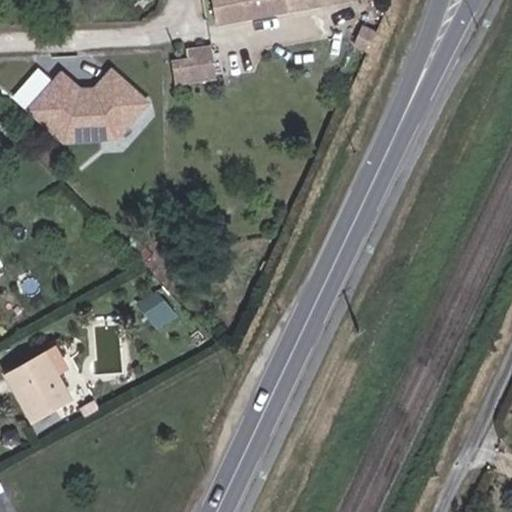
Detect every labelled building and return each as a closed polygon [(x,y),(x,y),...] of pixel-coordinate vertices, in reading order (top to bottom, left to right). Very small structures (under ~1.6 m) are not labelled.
[(212,0),(216,23),(340,0),(212,0)] [(214,77),(211,47),(191,50),(192,59),(169,62),(172,83),(214,77)] [(95,98),(114,77),(107,70),(90,89),(76,90),(57,73),(50,81),(72,100),(95,98)] [(143,102),(114,77),(95,98),(72,100),(50,81),(25,109),(60,140),(112,136),(143,102)] [(164,287),(142,299),(157,325),(179,313),(164,287)] [(190,336),(201,351),(210,345),(199,330),(190,336)] [(56,346),(47,351),(58,373),(68,367),(56,346)] [(58,373),(47,351),(7,374),(33,420),(72,397),(58,373)]
